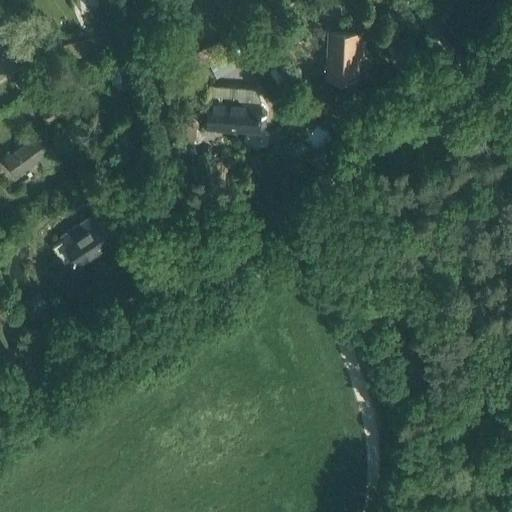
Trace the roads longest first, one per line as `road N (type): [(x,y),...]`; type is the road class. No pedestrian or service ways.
road 1 (unclassified): [(205,257),(475,75)]
road 2 (track): [(360,511),(368,435),(361,392),(282,210)]
road 3 (residential): [(205,257),(140,0)]
road 4 (unclassified): [(39,372),(205,257)]
